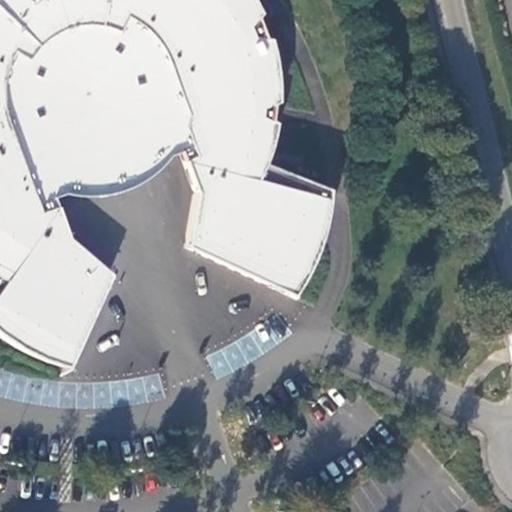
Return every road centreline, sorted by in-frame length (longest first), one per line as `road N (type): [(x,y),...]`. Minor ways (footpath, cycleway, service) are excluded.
road 1 (tertiary): [(434,0),(511,309)]
road 2 (tertiary): [(511,243),(451,0)]
